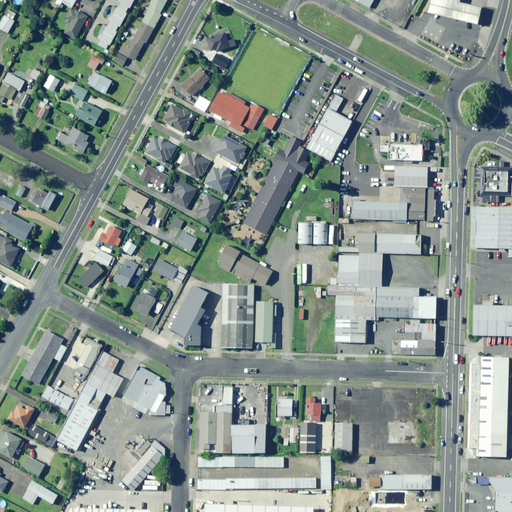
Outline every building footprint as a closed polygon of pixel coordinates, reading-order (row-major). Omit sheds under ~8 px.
[(77,0),(55,0),(52,6),(59,9),(63,2),(73,8),(77,0)] [(101,33),(98,39),(100,40),(98,45),(106,50),(109,45),(111,46),(117,34),(115,33),(119,27),(121,28),(127,15),(126,14),(129,8),(131,9),(135,0),(118,0),(118,2),(120,3),(118,8),(117,7),(112,15),(111,14),(108,20),(110,22),(108,26),(107,25),(102,34),(101,33)] [(147,16),(143,22),(154,28),(169,0),(151,0),(150,4),(152,5),(150,8),(148,7),(144,14),(147,16)] [(424,0),(422,14),(470,24),(473,8),(452,4),(452,0),(424,0)] [(89,17),(71,8),(66,18),(71,21),(65,33),(77,40),(89,17)] [(17,14),(9,9),(0,24),(0,28),(8,34),(15,21),(13,20),(17,14)] [(129,58),(137,62),(154,28),(143,22),(131,46),(124,42),(119,52),(129,58)] [(228,40),(225,31),(216,34),(217,36),(207,39),(212,52),(217,50),(218,52),(229,49),(231,48),(238,45),(235,38),(228,40)] [(129,58),(119,52),(114,62),(124,67),(129,58)] [(101,57),(94,54),(88,66),(94,70),(101,57)] [(223,61),(214,55),(210,60),(220,66),(223,61)] [(41,73),(35,70),(31,77),(38,80),(41,73)] [(211,78),(202,70),(193,79),(191,77),(182,87),(193,97),(211,78)] [(113,82),(95,72),(88,84),(106,94),(113,82)] [(26,82),(9,73),(0,90),(0,102),(3,104),(6,98),(12,101),(18,90),(21,91),(26,82)] [(61,81),(51,75),(45,87),(54,92),(61,81)] [(89,92),(76,84),(70,94),(84,101),(89,92)] [(264,114),(223,91),(211,112),(252,135),(264,114)] [(30,97),(20,92),(15,103),(25,108),(30,97)] [(210,103),(200,97),(194,106),(205,112),(210,103)] [(51,106),(42,102),(35,116),(45,120),(51,106)] [(104,112),(88,103),(80,119),(96,127),(104,112)] [(172,104),(164,120),(167,122),(166,125),(184,134),(190,123),(189,123),(193,115),(172,104)] [(345,121),(321,108),(299,147),(323,160),(345,121)] [(283,128),(269,120),(265,127),(279,135),(283,128)] [(91,136),(74,127),(69,136),(61,132),(57,139),(85,155),(91,144),(88,142),(91,136)] [(245,153),(248,147),(224,134),(214,153),(238,165),(242,158),(244,159),(247,154),(245,153)] [(158,140),(154,138),(146,154),(166,164),(171,155),(173,156),(177,147),(160,138),(158,140)] [(379,143),(379,159),(416,160),(417,144),(379,143)] [(178,169),(198,180),(200,176),(203,178),(211,163),(193,153),(192,155),(188,152),(178,169)] [(312,155),(309,154),(301,171),(311,176),(319,161),(311,157),(312,155)] [(146,168),(143,167),(139,174),(141,175),(141,177),(139,180),(149,185),(151,182),(164,189),(171,177),(148,164),(146,168)] [(393,200),(393,219),(428,220),(429,187),(420,186),(421,165),(387,164),(387,186),(394,186),(393,200)] [(232,170),(224,166),(221,171),(214,167),(205,184),(225,194),(234,177),(230,174),(232,170)] [(503,173),(478,172),(478,189),(503,190),(503,173)] [(199,190),(181,180),(176,177),(172,185),(175,187),(174,189),(176,190),(174,195),(178,197),(174,203),(188,210),(199,190)] [(37,205),(36,206),(40,208),(40,206),(49,211),(57,195),(38,185),(30,201),(37,205)] [(30,191),(19,186),(15,194),(26,200),(30,191)] [(149,218),(152,211),(151,210),(152,209),(154,204),(149,202),(151,199),(131,189),(123,204),(141,214),(137,221),(148,226),(151,219),(149,218)] [(17,203),(0,193),(0,205),(12,212),(17,203)] [(222,202),(207,195),(199,212),(202,213),(199,219),(209,224),(214,216),(215,216),(222,202)] [(393,200),(347,199),(347,218),(393,219),(393,200)] [(170,209),(160,204),(154,215),(164,220),(170,209)] [(511,205),(472,205),(472,249),(511,249),(511,205)] [(7,231),(26,241),(29,235),(32,236),(37,226),(32,223),(31,225),(6,211),(0,222),(0,224),(8,229),(7,231)] [(185,221),(177,217),(172,226),(181,231),(185,221)] [(306,243),(307,221),(294,221),(293,242),(306,243)] [(324,221),(308,221),(308,243),(323,243),(324,221)] [(100,240),(115,247),(115,245),(119,247),(122,239),(119,238),(123,231),(112,225),(107,234),(103,232),(100,240)] [(199,239),(183,231),(177,244),(192,252),(199,239)] [(416,234),(350,232),(350,251),(415,253),(416,234)] [(14,241),(2,235),(0,239),(0,261),(11,267),(20,249),(12,244),(14,241)] [(137,247),(129,241),(123,250),(132,256),(137,247)] [(266,270),(219,244),(210,258),(214,261),(212,266),(243,284),(245,279),(257,285),(266,270)] [(114,257),(100,250),(95,259),(109,267),(114,257)] [(354,252),(353,283),(377,284),(378,253),(354,252)] [(354,253),(335,253),(334,283),(353,283),(354,253)] [(139,266),(128,259),(115,282),(127,288),(139,266)] [(174,281),(179,269),(159,260),(154,271),(174,281)] [(104,270),(97,263),(80,281),(87,288),(100,275),(104,270)] [(179,269),(174,281),(182,284),(189,270),(180,266),(179,269)] [(329,295),(405,297),(412,297),(412,286),(320,283),(320,295),(329,295)] [(200,292),(185,284),(162,331),(177,339),(176,346),(193,347),(194,327),(190,325),(196,311),(192,309),(200,292)] [(245,286),(216,286),(215,348),(244,349),(245,286)] [(158,301),(143,292),(134,309),(149,317),(158,301)] [(405,297),(329,295),(328,317),(360,318),(405,319),(405,297)] [(405,297),(405,319),(432,320),(433,298),(412,297),(405,297)] [(264,302),(248,302),(247,343),(263,343),(264,302)] [(164,306),(159,303),(154,312),(159,315),(164,306)] [(511,305),(470,305),(469,335),(511,335),(511,305)] [(360,318),(328,317),(328,342),(359,342),(360,318)] [(429,324),(399,323),(398,340),(429,341),(429,324)] [(56,338),(40,330),(16,375),(32,383),(56,338)] [(428,355),(429,341),(398,340),(393,340),(393,354),(428,355)] [(93,348),(82,342),(68,369),(80,375),(93,348)] [(97,349),(80,383),(99,393),(107,397),(117,377),(106,371),(113,357),(97,349)] [(498,362),(469,362),(467,458),(496,458),(498,362)] [(170,374),(134,367),(118,396),(127,401),(125,404),(141,413),(161,414),(161,403),(155,402),(160,394),(170,374)] [(80,383),(71,400),(90,410),(99,393),(80,383)] [(208,410),(195,410),(195,444),(210,445),(210,453),(223,453),(224,424),(224,385),(215,385),(215,405),(208,404),(208,410)] [(67,396),(46,386),(40,398),(61,408),(67,396)] [(287,398),(270,398),(270,414),(287,414),(287,398)] [(315,398),(308,398),(307,415),(304,415),(304,422),(320,423),(321,404),(315,404),(315,398)] [(90,410),(71,400),(51,438),(71,448),(90,410)] [(26,409),(18,405),(14,413),(12,412),(9,419),(26,428),(36,409),(28,405),(26,409)] [(429,407),(412,407),(412,421),(388,421),(388,444),(432,445),(432,424),(429,424),(429,407)] [(60,417),(53,413),(49,421),(56,424),(60,417)] [(352,423),(336,423),(335,454),(351,454),(352,423)] [(224,424),(223,453),(259,453),(259,425),(224,424)] [(316,424),(301,424),(301,452),(316,453),(316,424)] [(284,438),(290,438),(291,428),(283,428),(283,438),(284,438)] [(290,438),(290,443),(298,444),(299,428),(291,428),(290,438)] [(25,441),(3,430),(0,436),(0,452),(13,459),(18,448),(21,449),(25,441)] [(159,454),(147,444),(116,479),(128,490),(159,454)] [(46,465),(29,456),(23,468),(39,477),(46,465)] [(0,476),(2,474),(0,472),(0,492),(3,494),(9,482),(0,476)] [(424,474),(377,473),(376,488),(423,489),(424,474)] [(90,490),(104,490),(105,488),(109,488),(109,474),(90,474),(90,490)] [(511,511),(511,476),(477,477),(484,491),(484,511),(511,511)] [(357,487),(357,478),(345,478),(345,487),(357,487)] [(59,495),(33,481),(23,499),(34,505),(39,496),(53,504),(59,495)] [(317,511),(328,511),(330,492),(319,492),(317,511)] [(313,511),(313,506),(206,503),(205,511),(313,511)]
